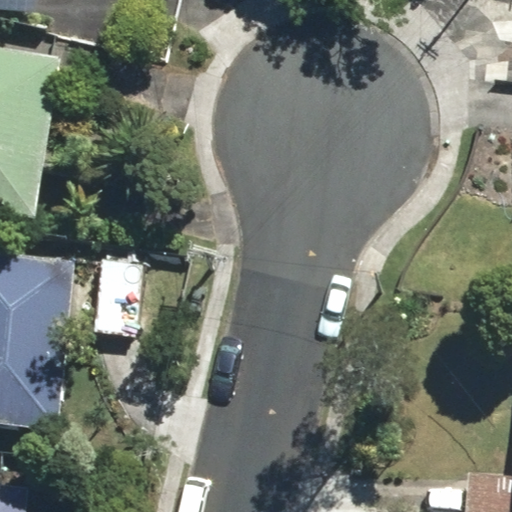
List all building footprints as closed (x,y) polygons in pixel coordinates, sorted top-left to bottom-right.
[(0,224),(45,230),(65,63),(0,54),(0,224)] [(79,268),(0,261),(0,432),(64,438),(79,268)] [(141,342),(148,268),(104,264),(98,338),(141,342)] [(511,511),(511,481),(473,478),(470,511),(511,511)] [(0,511),(34,511),(36,495),(0,491),(0,511)]
